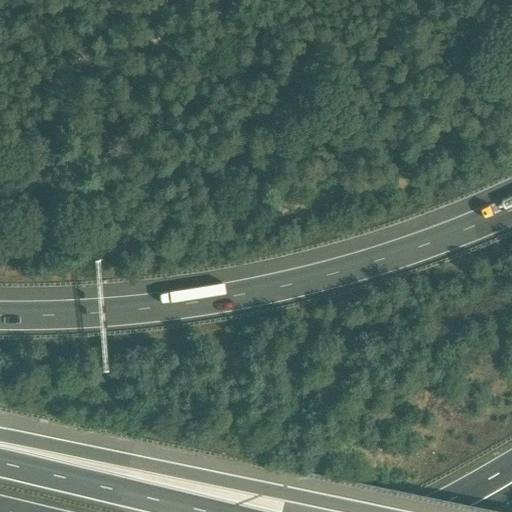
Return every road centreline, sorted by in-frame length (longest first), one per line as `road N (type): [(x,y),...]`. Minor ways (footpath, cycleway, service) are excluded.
road 1 (motorway): [(511,209),(407,250),(236,295),(0,316)]
road 2 (motorway): [(379,511),(92,454),(0,445)]
road 3 (motorway): [(204,511),(0,463)]
